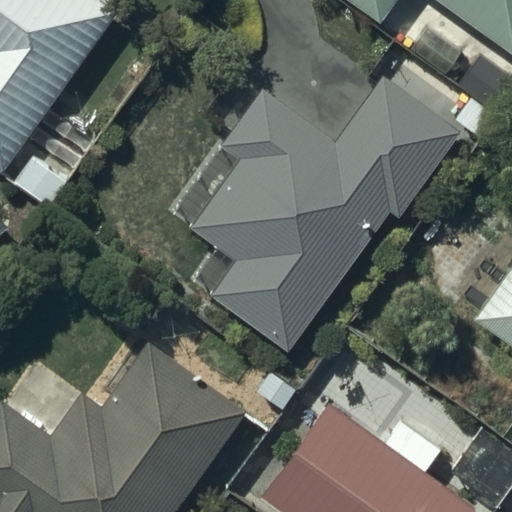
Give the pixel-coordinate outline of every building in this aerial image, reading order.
[(0,0),(0,161),(0,162),(120,0),(119,0),(0,0)] [(511,0),(369,0),(379,7),(384,0),(451,0),(511,41),(511,0)] [(334,128),(265,76),(172,201),(216,233),(192,265),(287,336),(391,198),(397,202),(457,121),(382,65),(334,128)] [(0,223),(8,218),(0,206),(0,223)] [(511,254),(475,308),(511,334),(511,254)] [(17,511),(162,511),(241,399),(147,334),(102,399),(78,383),(52,421),(1,386),(0,387),(0,511),(14,511),(16,511),(17,511)] [(330,394),(262,483),(302,511),(461,511),(472,497),(425,462),(440,442),(398,411),(382,432),(330,394)] [(511,444),(482,419),(451,456),(493,491),(511,468),(511,444)]
